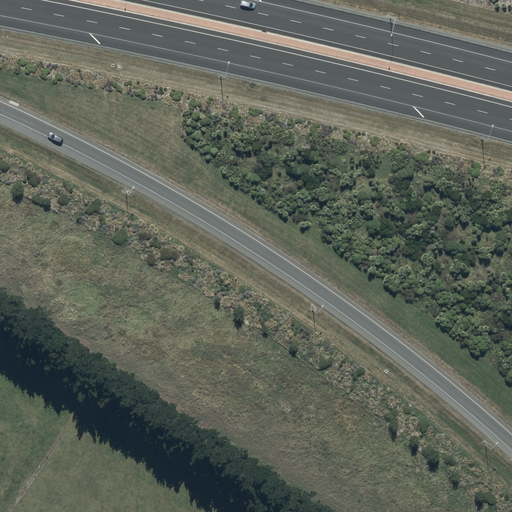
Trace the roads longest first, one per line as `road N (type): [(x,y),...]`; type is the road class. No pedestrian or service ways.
road 1 (motorway): [(511,442),(387,338),(226,227),(0,107)]
road 2 (motorway): [(511,119),(0,3)]
road 3 (motorway): [(198,0),(511,74)]
